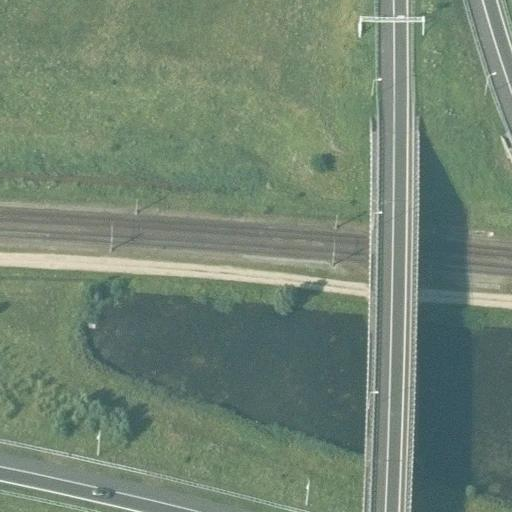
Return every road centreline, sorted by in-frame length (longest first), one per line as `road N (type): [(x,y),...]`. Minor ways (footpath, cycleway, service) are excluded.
road 1 (track): [(511,305),(165,268),(0,261)]
road 2 (motorway): [(398,0),(395,511)]
road 3 (motorway): [(155,511),(0,477)]
